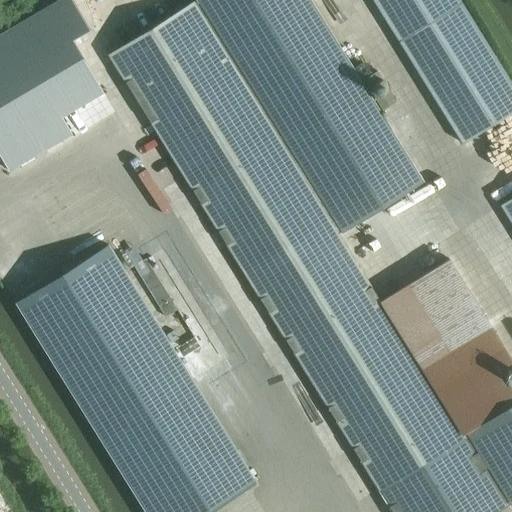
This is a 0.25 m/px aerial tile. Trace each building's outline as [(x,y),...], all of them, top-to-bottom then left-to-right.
[(72,38),(89,28),(72,0),(54,0),(0,32),(0,155),(9,170),(65,137),(54,119),(59,116),(103,91),(72,38)] [(197,0),(109,55),(392,511),(495,511),(511,502),(511,360),(448,258),(379,300),(338,235),(424,181),(311,0),(197,0)] [(511,86),(458,0),(372,0),(462,144),(511,112),(511,86)] [(511,198),(501,205),(511,223),(511,198)] [(146,511),(207,511),(255,482),(107,244),(15,301),(146,511)] [(178,309),(146,258),(134,266),(165,317),(178,309)] [(292,388),(307,378),(296,360),(281,370),(292,388)]
